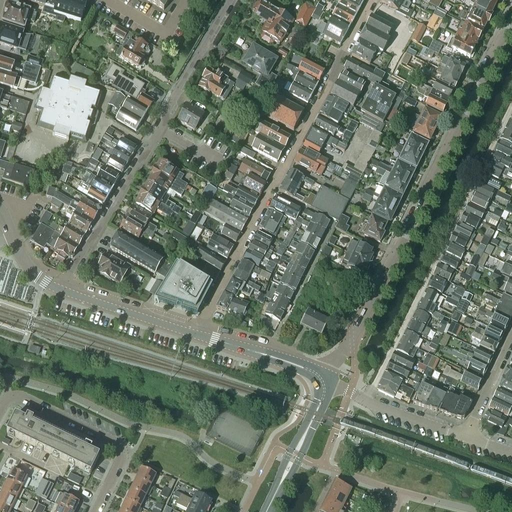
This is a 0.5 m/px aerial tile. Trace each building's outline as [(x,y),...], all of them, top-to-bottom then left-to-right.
[(18,0),(45,8),(46,7),(56,11),(55,14),(66,18),(82,23),(87,5),(72,0),(18,0)] [(144,0),(163,11),(169,1),(172,3),(172,0),(144,0)] [(335,0),(333,4),(335,6),(337,7),(338,6),(356,16),(361,6),(350,0),(340,0),(340,1),(338,0),(335,0)] [(400,0),(380,0),(379,2),(397,11),(396,13),(409,20),(412,13),(400,7),(403,1),(400,0)] [(430,0),(429,4),(428,5),(437,10),(441,1),(438,0),(430,0)] [(472,11),(489,20),(490,21),(492,17),(490,16),(494,8),(477,0),(471,0),(469,5),(474,7),(472,11)] [(477,0),(494,8),(498,2),(499,2),(500,0),(477,0)] [(333,4),(329,11),(332,13),(334,14),(332,17),(350,27),(356,16),(338,6),(337,7),(335,6),(333,4)] [(5,14),(2,24),(25,30),(27,21),(34,23),(36,15),(30,13),(24,11),(25,8),(16,5),(15,8),(8,6),(7,7),(6,8),(4,13),(5,14)] [(293,23),(262,5),(261,7),(258,5),(256,5),(253,11),(253,13),(256,15),(255,17),(267,25),(262,34),(264,35),(262,38),(262,40),(270,45),(272,44),(274,41),(280,45),(293,23)] [(64,24),(66,18),(55,14),(56,11),(46,7),(45,8),(44,14),(57,18),(56,22),(64,24)] [(305,29),(314,12),(304,7),(298,18),(295,23),(305,29)] [(315,10),(312,17),(319,20),(322,14),(321,13),(315,10)] [(490,21),(489,20),(472,11),(470,15),(464,13),(460,21),(483,32),(486,25),(488,26),(490,21)] [(371,18),(358,42),(377,52),(382,55),(389,42),(386,40),(392,29),(371,18)] [(317,26),(316,29),(318,30),(316,33),(340,46),(350,28),(332,19),(327,28),(321,24),(319,27),(317,26)] [(434,32),(439,22),(433,19),(428,29),(434,32)] [(457,37),(476,46),(478,42),(481,42),(483,37),(482,34),(460,23),(456,31),(459,32),(457,37)] [(135,43),(130,40),(132,36),(117,27),(112,33),(125,41),(120,49),(119,48),(114,56),(119,59),(136,69),(140,69),(142,64),(141,61),(140,60),(142,56),(145,56),(147,52),(147,49),(145,48),(136,42),(135,43)] [(0,45),(2,46),(2,47),(5,48),(4,51),(11,53),(12,50),(25,54),(30,38),(22,37),(23,34),(1,28),(1,29),(0,29),(0,45)] [(443,36),(446,31),(445,31),(440,28),(439,28),(436,33),(443,36)] [(421,38),(414,35),(411,41),(418,45),(421,38)] [(476,46),(457,37),(454,41),(451,40),(445,51),(450,53),(452,51),(469,60),(470,59),(472,58),(475,54),(474,51),(476,46)] [(433,41),(428,51),(434,54),(438,56),(442,46),(433,41)] [(380,58),(382,55),(377,52),(358,42),(350,57),(369,67),(375,55),(380,58)] [(263,55),(254,50),(253,52),(251,51),(244,62),(246,64),(245,66),(259,73),(257,75),(260,77),(255,86),(268,94),(277,79),(277,78),(276,79),(271,76),(271,75),(268,74),(275,62),(268,58),(267,59),(262,57),(263,55)] [(288,55),(280,50),(277,55),(285,59),(288,55)] [(292,55),(286,66),(300,73),(319,83),(325,72),(292,55)] [(40,68),(41,62),(27,58),(26,63),(40,68)] [(440,66),(438,69),(460,80),(462,75),(463,74),(465,71),(465,70),(465,69),(450,61),(444,58),(440,66)] [(0,74),(19,81),(22,73),(12,70),(14,65),(0,60),(0,74)] [(349,60),(344,70),(345,70),(375,86),(379,88),(378,89),(386,93),(389,88),(381,84),(384,77),(375,72),(374,73),(349,60)] [(25,64),(22,73),(19,81),(35,85),(40,69),(25,64)] [(113,66),(106,78),(115,83),(112,88),(138,103),(143,95),(142,95),(141,98),(138,97),(142,91),(144,86),(134,80),(132,83),(122,77),(124,73),(113,66)] [(294,83),(313,93),(318,85),(299,75),(300,73),(286,66),(284,70),(291,73),(291,74),(293,77),(291,80),(295,82),(294,83)] [(457,85),(460,80),(438,69),(436,73),(442,77),(439,84),(454,91),(455,90),(456,90),(458,87),(457,85)] [(205,80),(200,89),(209,95),(210,94),(225,102),(234,86),(229,83),(227,82),(228,79),(223,76),(218,73),(217,76),(208,71),(203,79),(205,80)] [(45,72),(41,84),(46,85),(50,73),(45,72)] [(241,73),(237,80),(238,80),(234,86),(236,89),(242,93),(247,85),(249,86),(253,79),(241,73)] [(0,85),(16,91),(19,81),(0,74),(0,85)] [(359,96),(364,86),(342,74),(337,84),(359,96)] [(89,127),(94,111),(95,111),(99,96),(84,91),(86,85),(70,80),(69,86),(54,81),(49,94),(42,92),(36,111),(43,114),(39,127),(54,132),(52,137),(68,142),(70,137),(85,142),(89,127)] [(308,104),(313,93),(294,83),(295,82),(291,80),(289,84),(293,87),(289,94),(308,104)] [(279,94),(280,94),(283,87),(277,84),(273,91),(278,93),(279,94)] [(352,109),(359,96),(337,84),(331,97),(352,109)] [(264,92),(255,86),(253,85),(248,93),(259,100),(264,92)] [(417,90),(425,94),(448,104),(450,100),(451,100),(453,95),(453,93),(437,85),(433,92),(422,86),(418,87),(417,90)] [(367,100),(360,113),(365,115),(383,125),(390,110),(392,110),(396,112),(401,102),(395,98),(386,93),(378,89),(374,87),(367,100)] [(445,109),(448,104),(425,94),(417,90),(416,91),(417,95),(423,98),(429,101),(426,108),(442,116),(443,114),(444,115),(446,110),(445,109)] [(278,93),(275,99),(296,110),(300,104),(280,94),(279,94),(278,93)] [(111,102),(109,106),(116,110),(114,114),(119,116),(116,121),(136,132),(142,122),(122,111),(119,109),(120,107),(124,99),(116,94),(111,102)] [(0,109),(25,118),(30,105),(0,95),(0,109)] [(143,95),(138,103),(149,110),(154,102),(143,95)] [(405,97),(402,103),(414,109),(417,104),(405,97)] [(350,113),(352,110),(347,108),(329,98),(324,107),(342,116),(342,117),(346,119),(349,113),(350,113)] [(303,114),(296,110),(275,99),(265,118),(293,132),(303,114)] [(128,101),(122,111),(142,122),(148,112),(128,101)] [(194,132),(204,116),(187,106),(178,123),(194,132)] [(215,119),(218,113),(208,107),(206,111),(211,117),(215,119)] [(337,126),(342,117),(342,116),(324,107),(319,116),(337,126)] [(392,110),(386,121),(392,124),(398,114),(396,112),(392,110)] [(356,111),(354,115),(362,119),(364,115),(356,111)] [(413,121),(435,131),(437,126),(438,127),(440,121),(440,120),(425,112),(421,120),(415,117),(413,121)] [(373,131),(375,133),(380,123),(364,115),(359,124),(373,132),(373,131)] [(345,133),(339,129),(340,128),(318,117),(313,127),(332,137),(335,131),(343,136),(345,133)] [(432,136),(435,131),(413,121),(411,125),(417,128),(414,135),(429,143),(430,141),(431,142),(433,137),(432,136)] [(511,121),(510,121),(500,141),(511,147),(511,121)] [(284,149),(290,138),(261,123),(255,134),(259,136),(250,151),(276,165),(283,151),(284,149)] [(387,127),(385,131),(394,135),(396,131),(387,126),(387,127)] [(349,127),(346,132),(352,136),(355,130),(349,127)] [(244,128),(238,138),(244,142),(250,131),(244,128)] [(115,132),(110,129),(106,135),(111,138),(115,132)] [(347,147),(346,147),(342,145),(312,129),(306,142),(303,147),(319,156),(322,150),(324,146),(327,147),(329,145),(344,153),(347,147)] [(373,131),(373,132),(371,136),(380,141),(382,136),(375,133),(373,131)] [(106,136),(103,141),(110,145),(132,157),(136,149),(121,140),(119,144),(106,136)] [(380,141),(371,136),(368,141),(377,146),(380,141)] [(406,142),(403,149),(422,158),(424,153),(426,153),(428,149),(427,148),(428,146),(411,138),(406,136),(403,141),(406,142)] [(102,140),(100,143),(104,146),(115,152),(111,159),(125,168),(132,157),(110,145),(103,141),(102,140)] [(366,146),(375,151),(377,146),(368,141),(366,146)] [(511,156),(511,148),(499,142),(494,152),(509,160),(511,156)] [(375,151),(366,146),(363,151),(372,155),(375,151)] [(377,147),(375,152),(383,156),(385,151),(377,147)] [(399,162),(416,170),(417,169),(418,169),(420,165),(420,163),(422,158),(403,149),(397,147),(394,153),(402,156),(399,162)] [(252,161),(255,156),(241,148),(238,153),(252,161)] [(325,169),(328,163),(302,149),(294,163),(320,177),(325,169)] [(96,163),(102,153),(98,150),(92,160),(96,163)] [(372,155),(363,151),(361,155),(370,160),(372,155)] [(511,163),(493,154),(489,161),(511,172),(511,167),(511,164),(511,163)] [(370,160),(361,155),(358,160),(367,165),(368,165),(370,160)] [(111,159),(107,166),(121,175),(125,168),(111,159)] [(96,163),(92,160),(88,166),(95,170),(99,164),(96,163)] [(367,165),(358,160),(356,165),(365,170),(367,165)] [(385,173),(392,177),(409,185),(411,180),(413,180),(415,176),(414,174),(415,173),(397,164),(394,171),(393,171),(392,170),(389,168),(388,168),(370,160),(368,165),(377,169),(377,170),(385,173)] [(35,173),(10,165),(0,161),(0,168),(5,170),(2,180),(30,189),(35,173)] [(265,186),(271,175),(244,161),(238,172),(246,176),(246,177),(265,186)] [(511,173),(489,162),(484,174),(498,181),(500,176),(511,182),(511,173)] [(183,177),(160,164),(155,171),(154,171),(153,174),(171,185),(183,192),(187,186),(180,182),(183,177)] [(341,170),(349,174),(360,180),(363,175),(353,170),(344,165),(341,170)] [(365,170),(356,165),(353,170),(363,175),(365,170)] [(64,166),(62,172),(68,176),(73,169),(71,168),(65,167),(64,166)] [(97,178),(114,188),(120,178),(119,178),(99,166),(98,169),(101,171),(100,172),(99,172),(97,175),(98,177),(97,178)] [(230,183),(236,171),(229,168),(226,173),(232,176),(228,183),(230,183)] [(290,171),(284,182),(299,190),(302,184),(311,188),(313,184),(290,171)] [(62,174),(59,183),(65,185),(68,176),(62,172),(61,173),(62,174)] [(228,183),(232,176),(226,173),(223,180),(228,183)] [(383,177),(379,186),(403,197),(404,196),(405,196),(407,192),(406,190),(409,185),(392,177),(385,173),(383,177)] [(171,185),(153,174),(151,176),(152,177),(147,185),(169,197),(172,192),(180,197),(183,192),(171,185)] [(355,189),(360,180),(349,174),(345,184),(347,185),(355,189)] [(107,199),(113,190),(91,177),(86,186),(107,199)] [(259,197),(265,186),(246,177),(244,181),(246,182),(243,188),(259,197)] [(498,193),(501,187),(486,179),(483,185),(498,193)] [(299,190),(284,182),(279,192),(302,205),(302,204),(308,207),(311,202),(305,199),(304,201),(296,196),(299,190)] [(103,206),(107,199),(86,186),(81,183),(78,188),(89,194),(87,197),(103,206)] [(142,192),(140,195),(172,213),(171,213),(177,217),(180,211),(167,203),(170,198),(169,197),(147,185),(143,193),(142,192)] [(478,185),(474,194),(490,202),(494,193),(478,185)] [(209,206),(211,201),(217,191),(208,186),(199,201),(209,206)] [(238,193),(225,186),(222,193),(227,195),(228,194),(254,208),(259,199),(240,188),(238,193)] [(378,203),(379,204),(396,212),(398,207),(400,206),(402,203),(401,201),(402,200),(385,192),(377,188),(374,195),(372,200),(378,203)] [(56,193),(57,191),(49,189),(47,197),(54,199),(56,193)] [(338,223),(342,216),(348,203),(338,197),(322,189),(319,194),(311,209),(338,223)] [(348,203),(352,195),(342,189),(338,197),(348,203)] [(69,209),(93,223),(98,213),(100,212),(83,202),(80,207),(73,203),(72,203),(63,197),(56,193),(54,199),(53,199),(60,203),(62,204),(69,209)] [(508,204),(510,199),(507,197),(498,193),(496,197),(508,204)] [(249,218),(254,208),(228,194),(227,195),(225,200),(232,203),(230,208),(229,210),(248,220),(249,218)] [(485,212),(490,202),(474,194),(469,204),(485,212)] [(172,213),(140,195),(139,198),(140,198),(135,206),(152,216),(155,210),(174,221),(177,217),(171,213),(172,213)] [(285,214),(286,212),(285,212),(289,206),(275,198),(269,209),(283,216),(284,215),(283,215),(284,213),(285,214)] [(59,210),(62,204),(60,203),(53,199),(50,205),(59,210)] [(211,201),(209,206),(204,215),(226,226),(240,234),(248,220),(229,210),(228,210),(211,201)] [(372,215),(390,224),(391,223),(392,223),(394,219),(394,217),(396,212),(379,204),(378,203),(372,215)] [(480,222),(484,214),(468,205),(464,214),(480,222)] [(300,212),(289,206),(285,212),(286,212),(285,214),(284,213),(283,215),(284,215),(283,216),(295,222),(294,223),(300,226),(302,221),(297,218),(299,214),(300,212)] [(153,235),(156,229),(147,224),(150,219),(133,208),(127,220),(153,235)] [(85,235),(93,223),(69,209),(65,215),(73,219),(69,225),(85,235)] [(303,222),(325,233),(330,223),(315,216),(305,210),(302,215),(305,216),(305,217),(313,220),(310,225),(303,221),(303,222)] [(281,230),(286,220),(268,211),(263,220),(277,228),(281,230)] [(499,220),(502,215),(494,211),(492,217),(499,220)] [(197,222),(201,216),(195,213),(189,224),(194,227),(197,222)] [(504,213),(501,219),(506,222),(509,215),(504,213)] [(475,232),(480,222),(464,214),(459,224),(475,232)] [(345,235),(349,228),(346,227),(349,220),(342,216),(338,223),(335,230),(345,235)] [(203,217),(198,225),(202,227),(206,219),(203,217)] [(373,219),(368,228),(365,227),(361,235),(364,236),(380,244),(384,236),(383,235),(387,226),(373,219)] [(151,241),(154,236),(153,235),(127,220),(120,231),(139,242),(143,236),(151,241)] [(277,228),(263,220),(258,230),(275,238),(280,229),(277,228)] [(320,242),(325,233),(303,222),(301,225),(308,229),(305,235),(320,242)] [(57,228),(51,224),(48,230),(78,248),(85,235),(69,225),(65,232),(57,227),(57,228)] [(48,230),(40,225),(31,239),(34,241),(33,244),(43,250),(46,245),(49,247),(48,247),(54,250),(55,249),(60,253),(58,257),(65,261),(67,257),(71,259),(73,258),(72,257),(78,248),(48,230)] [(500,225),(497,231),(504,234),(507,228),(500,225)] [(198,226),(190,240),(194,242),(196,243),(202,232),(200,231),(201,228),(198,226)] [(235,244),(240,234),(226,226),(221,236),(235,244)] [(471,243),(475,237),(474,236),(475,234),(458,226),(454,234),(471,243)] [(488,231),(485,237),(490,240),(493,233),(488,231)] [(186,248),(189,241),(173,232),(170,238),(186,248)] [(158,276),(167,281),(174,269),(163,262),(163,261),(118,234),(110,249),(155,276),(156,274),(158,276)] [(256,234),(251,243),(271,253),(272,253),(275,255),(277,251),(273,249),(269,247),(272,242),(256,234)] [(467,252),(471,243),(454,234),(449,244),(467,252)] [(320,242),(305,235),(303,239),(300,237),(297,242),(315,252),(320,242)] [(207,249),(216,254),(227,260),(233,248),(213,237),(207,249)] [(287,248),(292,239),(287,237),(283,245),(282,244),(281,245),(287,248)] [(333,247),(336,240),(331,237),(327,245),(333,247)] [(484,238),(480,246),(486,249),(490,241),(484,238)] [(186,248),(184,251),(190,255),(193,249),(191,248),(194,242),(190,240),(189,241),(186,248)] [(309,263),(314,253),(292,242),(289,248),(297,252),(295,256),(309,263)] [(251,243),(247,251),(267,262),(268,260),(270,257),(272,253),(271,253),(251,243)] [(368,265),(372,257),(370,256),(371,252),(352,243),(350,248),(356,250),(353,258),(368,265)] [(284,255),(287,248),(281,245),(278,252),(284,255)] [(459,262),(461,260),(464,253),(449,245),(444,255),(459,262)] [(486,249),(485,250),(483,256),(487,258),(489,259),(494,249),(487,246),(486,249)] [(479,247),(474,257),(480,260),(483,256),(485,250),(479,247)] [(220,273),(220,272),(225,264),(200,248),(195,257),(207,265),(220,273)] [(247,251),(242,260),(258,268),(260,264),(268,268),(273,271),(276,266),(273,265),(267,262),(247,251)] [(323,254),(321,259),(326,262),(329,256),(323,254)] [(294,256),(291,255),(289,261),(282,257),(280,261),(304,273),(309,263),(295,256),(294,256)] [(365,272),(368,265),(353,258),(347,255),(341,266),(360,275),(362,271),(365,272)] [(455,271),(456,269),(459,262),(444,255),(439,264),(455,271)] [(117,261),(109,256),(108,258),(105,256),(100,265),(103,267),(99,273),(118,285),(128,270),(133,273),(134,269),(118,259),(117,261)] [(483,256),(480,260),(478,266),(482,268),(487,258),(483,256)] [(474,257),(469,267),(475,270),(478,266),(480,260),(474,257)] [(300,282),(304,273),(280,261),(277,267),(287,272),(285,275),(300,282)] [(161,301),(176,306),(196,312),(211,282),(178,262),(174,269),(167,281),(164,287),(157,298),(154,303),(160,304),(159,304),(161,301)] [(270,277),(262,272),(241,262),(237,269),(250,276),(251,274),(268,282),(270,277)] [(214,284),(220,273),(207,265),(201,276),(214,284)] [(453,273),(438,266),(433,276),(448,283),(449,284),(453,277),(451,277),(453,273)] [(469,267),(464,277),(471,280),(475,270),(469,267)] [(253,285),(247,282),(250,276),(237,269),(233,277),(259,291),(260,289),(253,285)] [(511,274),(502,270),(500,274),(511,279),(511,274)] [(494,274),(492,279),(507,286),(503,293),(511,297),(511,282),(509,282),(509,281),(494,274)] [(295,292),(300,282),(285,275),(282,280),(275,277),(273,281),(280,285),(295,292)] [(471,280),(464,277),(461,275),(459,279),(469,284),(471,280)] [(150,295),(151,295),(156,298),(157,298),(164,287),(167,281),(158,276),(155,282),(157,283),(150,295)] [(258,293),(259,291),(233,277),(229,285),(251,296),(253,291),(258,293)] [(442,295),(446,286),(432,279),(427,288),(442,295)] [(251,296),(229,285),(216,310),(226,313),(234,299),(236,300),(239,294),(241,295),(241,294),(250,298),(251,296)] [(271,289),(269,293),(271,294),(289,303),(294,294),(279,287),(276,292),(271,289)] [(438,310),(443,300),(426,291),(421,300),(435,307),(435,308),(438,310)] [(265,297),(259,294),(256,302),(262,305),(264,302),(265,297)] [(271,294),(268,300),(271,302),(269,305),(284,313),(289,303),(271,294)] [(460,298),(453,294),(450,300),(458,303),(460,298)] [(469,304),(471,298),(468,297),(469,296),(464,294),(461,301),(465,304),(466,303),(469,304)] [(500,303),(486,296),(484,301),(487,302),(511,313),(511,301),(503,297),(500,303)] [(242,318),(249,305),(236,300),(234,299),(226,313),(242,318)] [(456,309),(458,304),(447,299),(444,304),(456,309)] [(433,313),(435,308),(435,307),(421,300),(416,310),(430,316),(431,318),(438,322),(438,321),(448,325),(450,321),(433,313)] [(463,316),(468,306),(461,302),(456,312),(463,316)] [(511,313),(487,302),(486,306),(494,310),(495,308),(497,309),(494,316),(509,324),(511,317),(511,313)] [(261,313),(260,317),(264,318),(265,315),(279,322),(284,313),(269,305),(269,306),(264,303),(262,308),(261,313)] [(321,338),(329,322),(307,311),(299,327),(321,338)] [(416,312),(411,321),(424,328),(429,318),(416,312)] [(505,334),(509,324),(494,316),(487,312),(485,317),(492,321),(489,326),(505,334)] [(456,324),(460,316),(454,313),(450,321),(456,324)] [(260,317),(257,327),(264,329),(266,322),(263,320),(264,318),(260,317)] [(411,321),(406,331),(426,340),(430,331),(424,328),(411,321)] [(440,323),(437,331),(443,334),(447,326),(440,323)] [(451,337),(456,326),(451,324),(446,334),(451,337)] [(504,336),(488,328),(486,333),(476,329),(474,334),(499,346),(504,336)] [(414,349),(418,339),(405,333),(400,342),(414,349)] [(494,356),(499,346),(474,334),(471,339),(481,343),(479,349),(494,356)] [(444,335),(439,345),(445,348),(450,338),(444,335)] [(433,339),(431,344),(437,347),(440,342),(433,339)] [(414,349),(400,342),(396,352),(412,360),(417,350),(414,349)] [(437,347),(431,344),(428,350),(435,353),(437,347)] [(462,352),(460,356),(488,369),(493,358),(477,350),(474,358),(468,355),(462,352)] [(410,371),(414,363),(395,354),(391,362),(410,371)] [(483,380),(488,369),(460,356),(460,355),(458,359),(465,362),(470,365),(467,373),(483,380)] [(427,356),(422,366),(425,367),(430,358),(427,356)] [(406,380),(410,371),(391,362),(387,370),(406,380)] [(419,365),(417,370),(424,373),(426,369),(425,368),(425,367),(422,366),(419,364),(419,365)] [(463,378),(450,372),(450,370),(446,368),(442,377),(447,379),(447,378),(460,384),(477,392),(482,382),(465,374),(463,378)] [(511,370),(508,368),(503,378),(511,382),(511,370)] [(424,373),(423,376),(428,378),(429,379),(432,372),(431,371),(426,369),(424,373)] [(386,372),(381,382),(411,397),(413,392),(400,386),(402,381),(386,372)] [(511,382),(503,378),(499,388),(511,394),(511,382)] [(424,409),(433,391),(425,388),(428,382),(424,380),(412,405),(424,409)] [(411,397),(381,382),(376,391),(393,399),(396,394),(409,401),(411,397)] [(437,413),(447,391),(443,389),(440,395),(433,391),(424,409),(437,413)] [(458,401),(452,398),(454,392),(450,390),(439,414),(451,418),(458,401)] [(511,409),(511,406),(511,397),(498,391),(493,400),(511,409)] [(461,421),(464,420),(471,404),(464,401),(466,396),(462,394),(458,401),(451,418),(461,421)] [(511,406),(511,409),(493,400),(489,410),(507,418),(510,412),(511,412),(511,406)] [(508,423),(505,422),(505,421),(487,412),(483,422),(497,429),(505,432),(508,427),(511,428),(511,422),(509,421),(508,423)] [(87,448),(32,421),(26,418),(25,421),(14,416),(6,434),(90,475),(99,457),(85,451),(87,448)] [(151,487),(156,476),(141,469),(136,480),(151,487)] [(22,489),(27,478),(12,471),(7,482),(22,489)] [(41,499),(48,483),(42,480),(35,496),(41,499)] [(145,498),(151,487),(136,480),(131,491),(145,498)] [(169,496),(176,482),(172,481),(168,490),(164,488),(162,493),(169,496)] [(17,500),(22,489),(7,482),(2,493),(17,500)] [(335,482),(330,492),(347,500),(352,491),(335,482)] [(46,501),(53,486),(48,483),(41,499),(46,501)] [(140,509),(145,498),(131,491),(125,502),(140,509)] [(330,492),(326,501),(343,509),(347,500),(330,492)] [(0,505),(11,511),(17,500),(2,493),(0,496),(0,505)] [(179,500),(178,501),(202,511),(206,511),(209,508),(207,508),(210,502),(196,495),(193,502),(181,496),(175,493),(173,497),(179,500)] [(55,505),(69,511),(74,511),(79,504),(64,496),(64,497),(60,495),(55,505)] [(202,511),(178,501),(176,505),(188,511),(187,511),(202,511)] [(345,511),(346,511),(343,509),(326,501),(320,511),(345,511)] [(138,511),(140,509),(125,502),(120,511),(138,511)]
